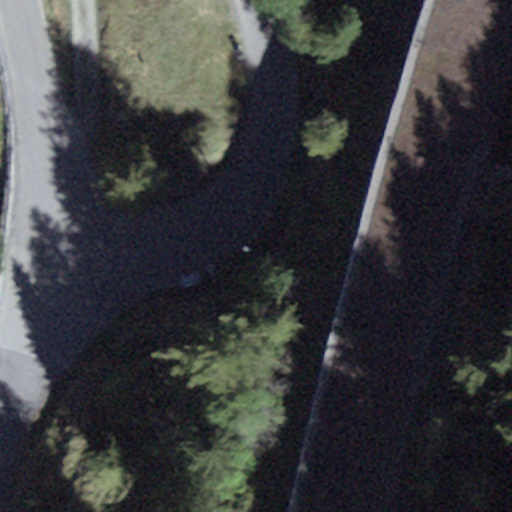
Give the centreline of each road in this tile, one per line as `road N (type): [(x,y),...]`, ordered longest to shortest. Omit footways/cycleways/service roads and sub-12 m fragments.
road 1 (unclassified): [(261,0),(277,117),(253,190),(203,236),(136,249),(86,227),(62,194),(17,0)]
road 2 (primary): [(341,511),(374,347),(475,0)]
road 3 (track): [(50,158),(80,115),(82,0)]
